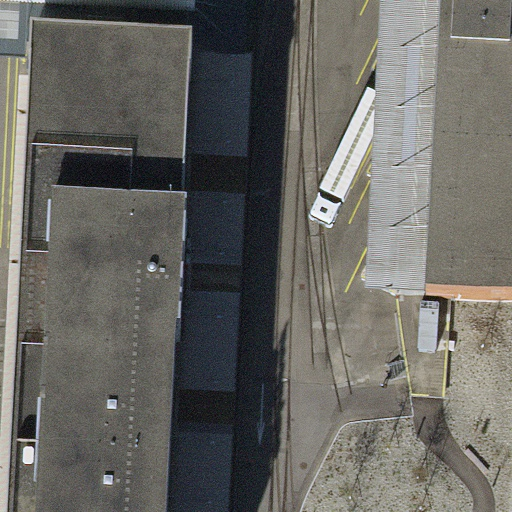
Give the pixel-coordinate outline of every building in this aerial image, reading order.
[(0,0),(0,6),(35,9),(194,17),(195,0),(0,0)] [(195,0),(194,17),(251,20),(251,0),(195,0)] [(427,299),(443,0),(380,0),(364,296),(427,299)] [(511,0),(443,0),(427,299),(511,303),(511,0)] [(0,6),(0,47),(33,49),(35,9),(0,6)] [(167,511),(176,349),(182,349),(189,224),(183,224),(190,90),(193,90),(195,57),(33,49),(31,81),(34,81),(11,511),(167,511)] [(230,511),(254,60),(195,57),(193,90),(190,90),(183,224),(189,224),(182,349),(176,349),(167,511),(230,511)] [(511,511),(511,322),(501,511),(511,511)]
